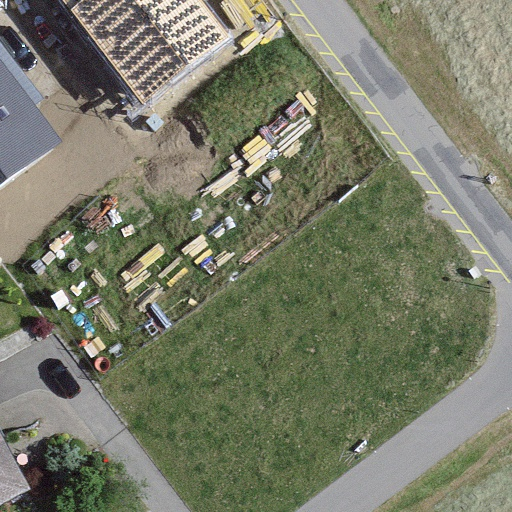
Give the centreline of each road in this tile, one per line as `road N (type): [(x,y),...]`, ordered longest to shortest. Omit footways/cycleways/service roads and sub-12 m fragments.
road 1 (unclassified): [(311,0),(511,260)]
road 2 (residential): [(344,511),(511,378)]
road 3 (residential): [(41,377),(146,511)]
